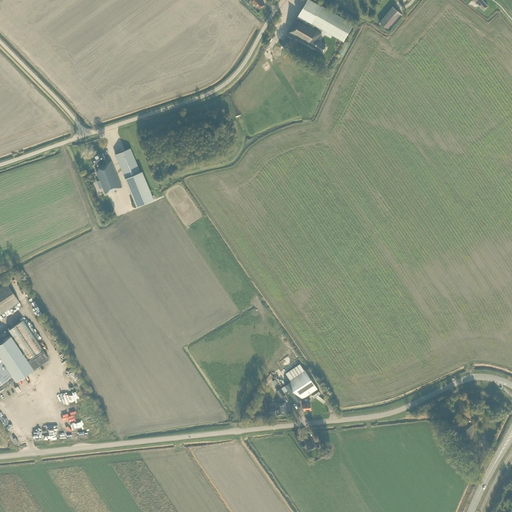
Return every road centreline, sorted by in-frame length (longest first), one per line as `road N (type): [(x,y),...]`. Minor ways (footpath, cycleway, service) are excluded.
road 1 (tertiary): [(0,456),(384,414),(478,376),(511,385)]
road 2 (unclassified): [(283,0),(232,78),(83,135)]
road 3 (unclassified): [(83,135),(0,42)]
